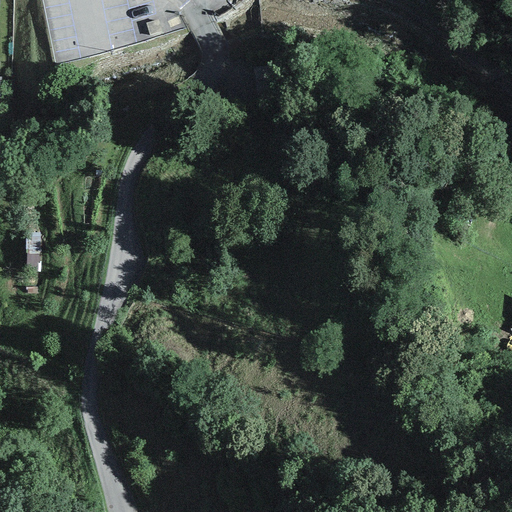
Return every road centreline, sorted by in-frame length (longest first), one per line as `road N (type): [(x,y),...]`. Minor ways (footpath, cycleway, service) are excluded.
road 1 (unclassified): [(115,511),(91,422),(95,345),(129,176),(215,57),(204,21)]
road 2 (track): [(398,0),(511,99)]
